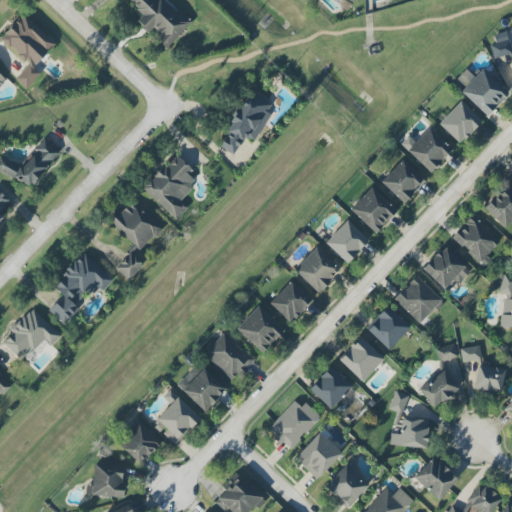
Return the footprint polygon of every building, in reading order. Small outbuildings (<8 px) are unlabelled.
[(190,22),(164,0),(157,0),(155,3),(152,0),(128,0),(138,9),(132,16),(150,31),(168,47),(190,22)] [(55,45),(23,14),(0,37),(0,38),(24,62),(28,58),(35,65),(55,45)] [(26,89),(40,73),(29,63),(15,79),(26,89)] [(460,92),(486,116),(507,93),(481,69),(460,92)] [(219,148),(233,155),(243,136),(253,142),(274,103),(249,90),(219,148)] [(481,121),(459,101),(438,124),(460,144),(481,121)] [(406,151),(430,173),(451,150),(428,128),(406,151)] [(58,150),(41,139),(21,169),(0,155),(0,168),(31,190),(58,150)] [(176,220),(187,208),(179,200),(198,179),(173,156),(142,189),(176,220)] [(403,204),(424,181),(401,160),(380,182),(403,204)] [(511,219),(511,191),(506,186),(483,208),(503,228),(511,219)] [(396,212),(370,187),(349,210),(375,235),(396,212)] [(0,220),(3,218),(0,215),(0,209),(9,201),(0,192),(0,220)] [(110,223),(139,251),(161,229),(131,201),(110,223)] [(452,238),(480,264),(500,242),(472,216),(452,238)] [(324,243),(346,264),(368,241),(346,220),(324,243)] [(458,285),(471,271),(443,246),(422,270),(443,289),(452,279),(458,285)] [(293,270),(318,294),(340,271),(315,247),(293,270)] [(48,310),(61,322),(89,292),(94,297),(111,279),(84,253),(52,286),(61,296),(48,310)] [(114,268),(126,281),(142,267),(130,254),(114,268)] [(393,299),(420,325),(442,301),(415,276),(393,299)] [(268,304),(289,323),(310,300),(290,281),(268,304)] [(261,353),(283,330),(257,306),(235,329),(261,353)] [(388,350),(410,328),(388,307),(366,329),(388,350)] [(60,336),(30,308),(9,330),(12,333),(3,343),(18,358),(28,347),(32,351),(43,339),(51,346),(60,336)] [(203,354),(232,383),(254,360),(224,332),(203,354)] [(338,361),(362,382),(383,359),(359,337),(338,361)] [(439,362),(457,356),(453,343),(434,349),(439,362)] [(480,359),(479,346),(459,348),(461,361),(480,359)] [(472,388),(499,394),(504,370),(476,365),(472,388)] [(330,410),(351,387),(329,367),(308,389),(330,410)] [(225,389),(203,368),(181,391),(203,412),(225,389)] [(458,390),(443,370),(418,388),(432,408),(458,390)] [(10,387),(0,377),(0,394),(2,396),(10,387)] [(388,408),(401,413),(408,396),(395,391),(388,408)] [(174,446),(199,418),(177,397),(152,425),(174,446)] [(320,417),(304,403),(300,407),(293,401),(266,430),(289,450),(320,417)] [(389,445),(425,448),(428,420),(401,417),(401,412),(396,411),(394,433),(390,432),(389,445)] [(121,447),(139,464),(160,442),(137,420),(122,436),(127,441),(121,447)] [(294,458),(316,480),(341,454),(318,433),(294,458)] [(457,480),(433,457),(412,477),(437,501),(457,480)] [(121,498),(123,465),(93,464),(91,496),(121,498)] [(368,485),(345,464),(323,487),(346,509),(368,485)] [(212,502),(222,511),(224,511),(228,509),(230,511),(247,511),(261,498),(239,475),(212,502)] [(490,511),(501,498),(480,483),(460,511),(452,505),(447,511),(490,511)] [(404,511),(414,502),(399,488),(393,494),(385,488),(362,511),(404,511)] [(132,511),(128,503),(107,511),(132,511)]
